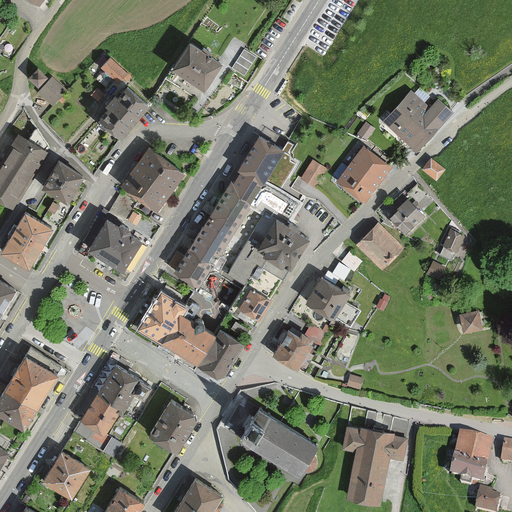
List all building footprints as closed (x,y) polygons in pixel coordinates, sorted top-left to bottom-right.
[(206,91),(224,65),(191,42),(172,69),(206,91)] [(256,57),(243,49),(232,67),(245,76),(256,57)] [(106,58),(99,66),(117,82),(124,75),(106,58)] [(48,77),(38,68),(29,77),(38,87),(48,77)] [(67,91),(51,77),(39,91),(54,105),(67,91)] [(122,139),(150,107),(124,84),(96,117),(122,139)] [(429,107),(410,90),(381,121),(416,153),(453,112),(437,97),(429,107)] [(49,152),(18,132),(0,160),(0,200),(13,209),(49,152)] [(258,132),(237,166),(241,168),(263,182),(265,179),(283,150),(284,148),(258,132)] [(288,141),(284,148),(289,151),(293,144),(288,141)] [(364,201),(391,167),(362,145),(335,179),(364,201)] [(185,173),(148,146),(121,184),(158,210),(185,173)] [(283,150),(265,179),(281,188),(295,164),(290,160),(290,155),(283,150)] [(445,169),(430,157),(420,168),(436,181),(445,169)] [(316,187),(327,168),(311,158),(300,177),(316,187)] [(71,203),(86,177),(58,161),(43,186),(71,203)] [(234,180),(230,177),(183,254),(176,250),(166,265),(198,284),(199,285),(207,273),(214,262),(216,262),(251,207),(249,205),(263,182),(241,168),(234,180)] [(264,200),(282,211),(288,202),(270,190),(264,200)] [(50,219),(59,201),(46,194),(36,213),(50,219)] [(383,221),(404,233),(424,215),(404,194),(391,206),(387,201),(377,211),(385,220),(383,221)] [(264,208),(226,271),(245,283),(257,263),(261,266),(268,254),(258,248),(278,216),(264,208)] [(127,221),(137,224),(141,214),(130,210),(127,221)] [(53,228),(25,212),(2,252),(30,268),(53,228)] [(294,269),(312,237),(278,216),(258,248),(268,254),(294,269)] [(88,251),(124,273),(144,240),(108,218),(88,251)] [(378,221),(356,242),(380,268),(402,247),(378,221)] [(465,232),(451,226),(439,252),(453,259),(465,232)] [(446,267),(431,261),(425,275),(440,281),(446,267)] [(351,295),(323,276),(306,301),(335,319),(337,316),(351,325),(360,310),(346,301),(351,295)] [(0,313),(15,289),(0,279),(0,313)] [(251,285),(238,304),(258,318),(271,298),(251,285)] [(163,342),(181,312),(185,305),(160,290),(138,327),(163,342)] [(389,296),(384,293),(382,299),(380,298),(376,306),(384,310),(388,302),(387,301),(389,296)] [(480,309),(460,312),(463,332),(483,329),(480,309)] [(199,364),(217,334),(215,333),(204,325),(204,324),(205,322),(204,320),(204,318),(202,317),(200,316),(198,316),(196,316),(194,317),(193,318),(192,319),(191,318),(181,312),(163,342),(180,352),(199,364)] [(245,343),(221,328),(217,334),(199,364),(223,379),(245,343)] [(297,370),(314,343),(310,340),(313,337),(302,330),(299,334),(290,328),(273,354),(297,370)] [(30,346),(4,388),(38,409),(53,385),(59,375),(56,373),(61,365),(30,346)] [(113,352),(91,387),(120,406),(119,407),(123,410),(134,392),(144,398),(151,386),(116,364),(121,356),(114,352),(113,352)] [(364,378),(350,373),(347,385),(360,389),(364,378)] [(120,406),(91,387),(74,414),(79,417),(80,416),(82,418),(82,419),(104,433),(119,410),(122,412),(123,410),(119,407),(120,406)] [(4,388),(0,396),(0,415),(25,431),(38,409),(4,388)] [(194,413),(172,399),(150,433),(177,449),(195,419),(194,413)] [(316,452),(321,444),(261,408),(256,417),(248,429),(242,439),(302,475),(307,467),(311,468),(316,467),(319,465),(320,462),(320,458),(319,454),(316,452)] [(360,428),(346,425),(341,448),(355,451),(346,499),(380,506),(390,457),(403,460),(407,437),(394,434),(394,432),(360,425),(360,428)] [(494,441),(461,434),(456,456),(489,463),(494,441)] [(116,455),(121,439),(109,435),(103,451),(116,455)] [(511,441),(504,441),(501,462),(511,463),(511,441)] [(0,470),(11,453),(0,445),(0,470)] [(89,467),(62,450),(44,479),(71,495),(89,467)] [(489,463),(456,456),(451,477),(484,485),(489,463)] [(210,511),(222,494),(196,478),(173,511),(210,511)] [(137,511),(144,502),(120,487),(104,511),(137,511)] [(494,489),(481,487),(476,509),(489,511),(497,511),(501,495),(493,493),(494,489)]
